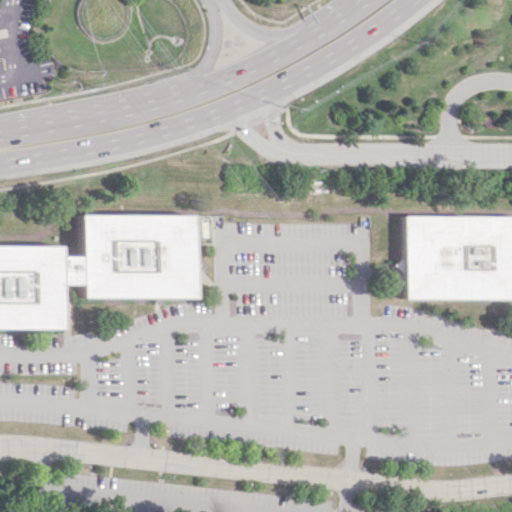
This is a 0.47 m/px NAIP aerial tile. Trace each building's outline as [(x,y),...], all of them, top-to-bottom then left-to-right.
[(76,282),(76,296),(189,296),(189,214),(76,214),(76,256),(76,282)] [(211,243),(212,216),(197,215),(197,243),(211,243)] [(511,297),(401,297),(401,215),(511,215),(511,297)] [(56,256),(56,245),(0,244),(0,327),(55,327),(56,282),(56,256)] [(76,256),(56,256),(56,282),(76,282),(76,256)]
